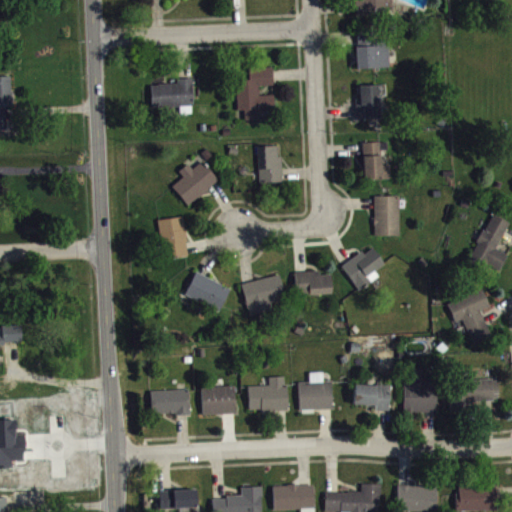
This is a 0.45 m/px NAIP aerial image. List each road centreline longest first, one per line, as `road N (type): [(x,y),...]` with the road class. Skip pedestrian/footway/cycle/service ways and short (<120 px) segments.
road 1 (tertiary): [(115,511),(90,0)]
road 2 (residential): [(113,455),(511,446)]
road 3 (residential): [(327,227),(311,0)]
road 4 (residential): [(93,38),(312,28)]
